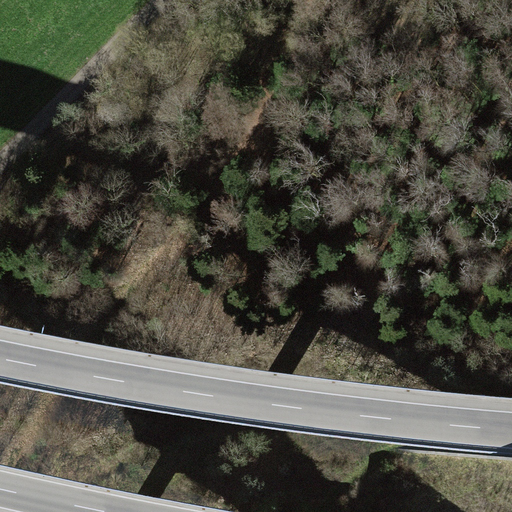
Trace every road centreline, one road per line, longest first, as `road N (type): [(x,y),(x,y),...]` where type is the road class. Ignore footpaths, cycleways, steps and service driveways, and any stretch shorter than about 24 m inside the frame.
road 1 (track): [(0,480),(205,173),(283,0)]
road 2 (motorway): [(511,428),(283,405),(0,357)]
